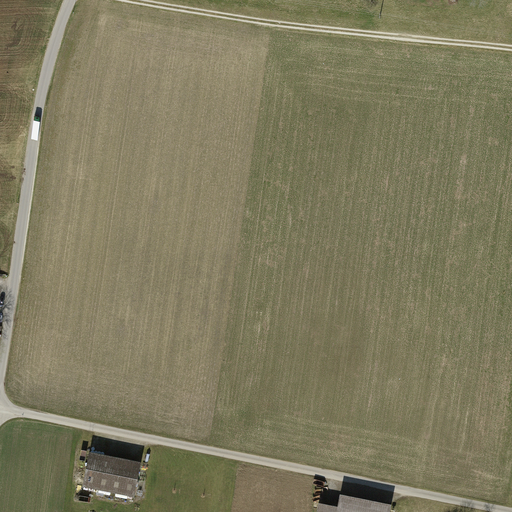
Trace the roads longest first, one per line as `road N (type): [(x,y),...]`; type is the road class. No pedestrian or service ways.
road 1 (track): [(0,408),(511,511)]
road 2 (track): [(131,0),(511,47)]
road 3 (unclassified): [(70,0),(38,114),(0,368)]
